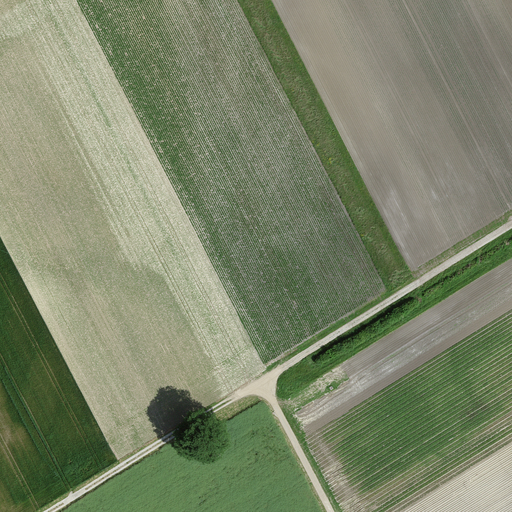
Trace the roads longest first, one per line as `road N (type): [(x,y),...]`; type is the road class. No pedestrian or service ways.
road 1 (track): [(511,222),(44,511)]
road 2 (track): [(324,511),(254,382)]
